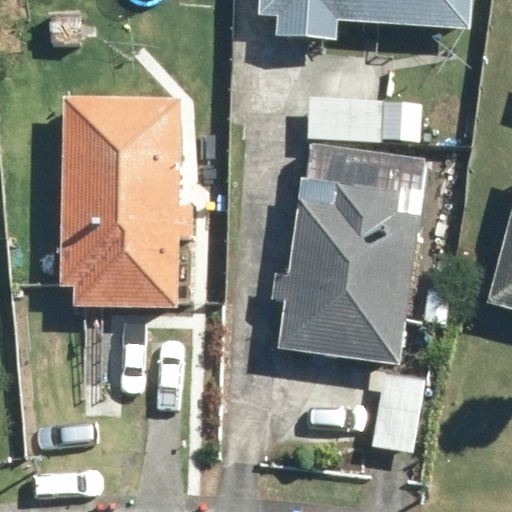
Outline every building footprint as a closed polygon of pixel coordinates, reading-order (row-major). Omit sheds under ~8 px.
[(76,1),(67,0),(65,0),(61,0),(55,2),(50,4),(46,7),(41,11),(38,16),(36,21),(34,27),(33,32),(34,38),(35,44),(37,49),(40,54),(44,58),(49,61),(54,64),(59,66),(65,67),(70,67),(76,65),(81,63),(86,60),(91,57),(94,52),(97,47),(99,42),(100,36),(100,30),(99,25),(97,19),(94,14),(90,10),(86,6),(81,3),(76,1)] [(158,0),(161,4),(165,8),(169,12),(174,14),(180,16),(185,17),(191,17),(197,16),(202,14),(207,11),(211,7),(215,2),(216,0),(158,0)] [(330,54),(332,36),(463,46),(466,0),(251,0),(249,30),(268,31),(267,50),(330,54)] [(418,121),(418,111),(301,107),(300,147),(418,152),(418,148),(452,150),(453,123),(418,121)] [(178,111),(50,109),(48,321),(175,322),(178,111)] [(511,185),(480,316),(511,323),(511,185)] [(415,213),(292,196),(269,363),(391,380),(415,213)] [(417,402),(374,393),(362,457),(405,465),(417,402)]
